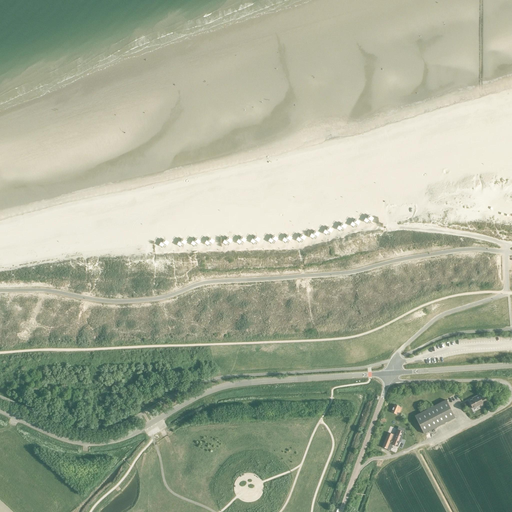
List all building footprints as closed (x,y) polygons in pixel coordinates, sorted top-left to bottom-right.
[(292,237),(287,234),(286,237),(284,236),(282,240),(287,243),(288,240),(290,241),(292,237)] [(306,237),(301,234),(299,237),(297,236),(295,240),(300,243),(302,239),(304,240),(306,237)] [(278,238),(274,235),(272,238),(270,237),(268,241),(273,244),(275,240),(276,241),(278,238)] [(247,239),(242,236),(240,239),(238,238),(236,242),(241,245),(243,242),(244,243),(247,239)] [(261,238),(256,236),(254,239),(252,238),(250,241),(255,244),(257,241),(259,242),(261,238)] [(233,240),(228,237),(226,240),(224,239),(222,243),(227,246),(229,243),(230,244),(233,240)] [(187,241),(182,238),(180,241),(179,240),(176,244),(181,247),(183,244),(185,245),(187,241)] [(201,241),(196,238),(194,241),(192,240),(190,244),(195,247),(197,243),(199,244),(201,241)] [(215,240),(210,238),(208,241),(206,240),(204,243),(209,246),(211,243),(213,244),(215,240)] [(155,242),(150,239),(149,243),(147,242),(145,245),(150,248),(151,245),(153,246),(155,242)] [(169,242),(164,239),(163,242),(161,241),(159,245),(164,248),(165,245),(167,246),(169,242)] [(141,243),(137,240),(135,243),(133,242),(131,246),(136,249),(138,246),(139,247),(141,243)] [(110,244),(105,241),(103,244),(101,243),(99,247),(104,250),(106,247),(108,248),(110,244)] [(124,244),(119,241),(117,244),(115,243),(113,247),(118,250),(120,246),(121,247),(124,244)] [(95,244),(91,242),(89,245),(87,244),(85,248),(90,250),(92,247),(93,248),(95,244)] [(483,405),(487,403),(483,396),(480,397),(478,395),(474,397),(475,398),(469,401),(472,409),(482,403),(483,405)] [(424,434),(455,418),(445,400),(414,416),(424,434)] [(399,413),(401,408),(394,405),(391,412),(396,415),(397,413),(399,413)] [(388,432),(382,447),(386,449),(389,443),(397,447),(403,432),(397,429),(394,435),(388,432)]
